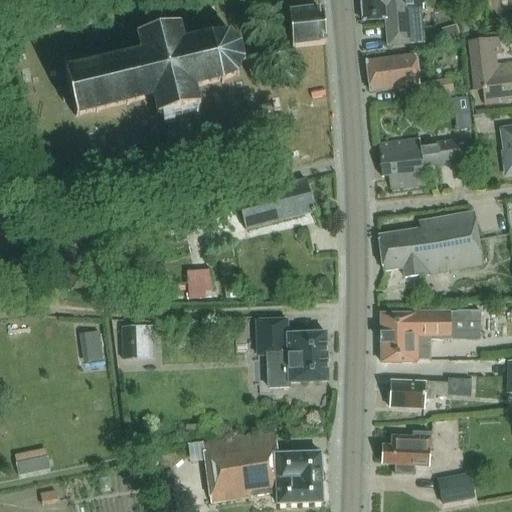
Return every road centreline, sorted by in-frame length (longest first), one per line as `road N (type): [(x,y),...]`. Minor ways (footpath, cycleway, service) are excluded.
road 1 (residential): [(354,161),(37,238),(14,225),(0,183)]
road 2 (track): [(0,312),(357,309)]
road 3 (tertiary): [(349,511),(356,213)]
road 4 (tertiary): [(354,161),(343,0)]
road 5 (residential): [(356,213),(511,188)]
